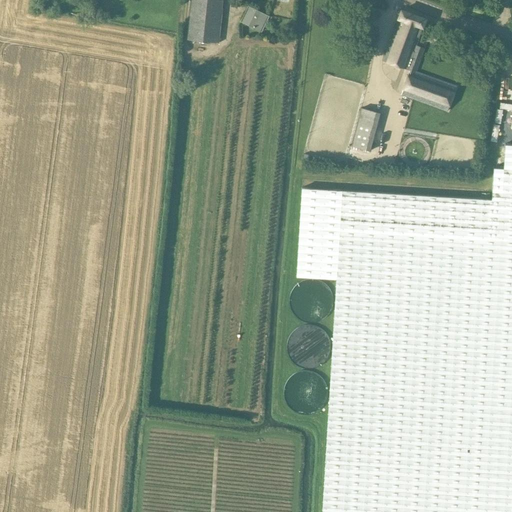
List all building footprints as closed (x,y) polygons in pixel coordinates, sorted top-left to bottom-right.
[(222,8),(222,0),(191,0),(187,39),(219,43),(223,8),(222,8)] [(269,16),(268,15),(248,5),(240,21),(262,32),(269,16)] [(399,18),(396,26),(395,26),(383,60),(410,70),(401,94),(447,111),(456,86),(416,71),(424,48),(416,45),(422,27),(423,27),(426,18),(401,9),(398,18),(399,18)] [(371,151),(381,113),(362,107),(351,146),(371,151)] [(336,278),(327,429),(322,511),(511,511),(511,143),(505,143),(503,167),(493,167),(491,199),(302,187),(297,276),(336,278)] [(290,297),(289,300),(290,302),(290,305),(291,307),(292,310),(294,312),(295,314),(297,316),(299,317),(302,319),(304,320),(307,320),(309,321),(312,321),(315,320),(317,320),(320,319),(322,317),(324,316),(326,314),(328,312),(329,310),(330,307),(331,305),(331,302),(332,300),(331,297),(331,294),(330,292),(329,289),(328,287),(326,285),(324,283),(322,282),(320,281),(317,280),(315,279),(312,279),(309,279),(307,279),(304,280),(302,281),(299,282),(297,283),(295,285),(294,287),(292,289),(291,292),(290,294),(290,297)] [(295,329),(293,331),(291,333),(290,335),(289,338),(288,340),(287,343),(287,345),(287,348),(287,351),(288,353),(289,356),(291,358),(292,360),(294,362),(296,363),(299,365),(301,366),(304,367),(306,367),(309,367),(311,367),(314,366),(317,365),(319,364),(321,363),(323,361),(325,359),(326,357),(328,354),(329,352),(329,349),(329,347),(329,344),(329,341),(328,339),(327,336),(326,334),(324,332),(322,330),(320,328),(318,327),(315,326),(313,325),(310,325),(308,325),(305,325),(302,326),(300,326),(297,328),(295,329)] [(292,375),(290,377),(288,379),(287,381),(286,383),(285,386),(284,389),(284,391),(284,394),(284,397),(285,399),(286,402),(288,404),(289,406),(291,408),(293,410),(296,411),(298,412),(301,413),(303,413),(306,413),(309,413),(311,412),(314,412),(316,410),(318,409),(320,407),(322,405),(324,403),(325,400),(326,398),(326,395),(327,393),(327,390),(326,387),(325,385),(324,382),(323,380),(321,378),(319,376),(317,374),(315,373),(312,372),(310,371),(307,371),(305,371),(302,371),(299,371),(297,372),(294,373),(292,375)]
